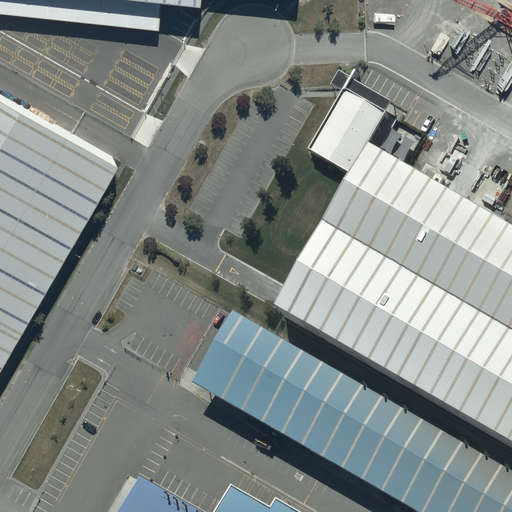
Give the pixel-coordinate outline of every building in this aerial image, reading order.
[(120,0),(198,8),(198,0),(120,0)] [(363,185),(377,160),(404,112),(354,82),(312,156),(363,185)] [(0,361),(118,162),(0,92),(0,361)] [(511,237),(377,160),(363,185),(285,319),(511,449),(511,237)] [(511,511),(511,478),(240,322),(197,395),(399,511),(511,511)] [(235,511),(182,511),(150,493),(139,511),(261,511),(242,501),(235,511)]
